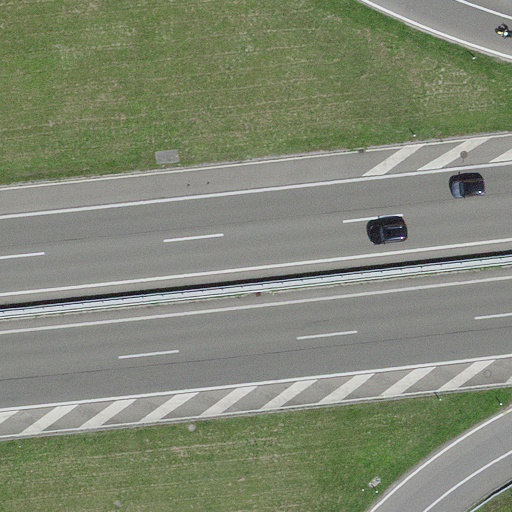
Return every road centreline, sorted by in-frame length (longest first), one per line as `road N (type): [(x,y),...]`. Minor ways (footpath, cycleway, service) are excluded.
road 1 (motorway): [(511,202),(0,257)]
road 2 (motorway): [(0,372),(511,318)]
road 3 (motorway): [(411,511),(511,441)]
